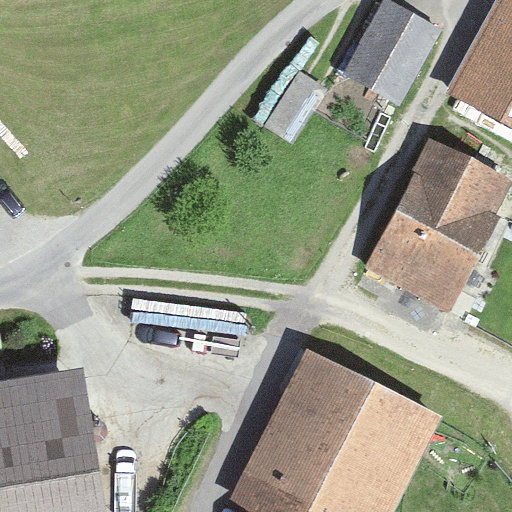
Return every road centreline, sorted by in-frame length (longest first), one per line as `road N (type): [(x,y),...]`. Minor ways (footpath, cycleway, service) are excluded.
road 1 (residential): [(479,0),(386,193),(311,306),(220,511)]
road 2 (track): [(43,284),(58,293),(311,306),(511,385)]
road 3 (unclassified): [(332,0),(249,71),(141,196),(43,284),(0,292)]
